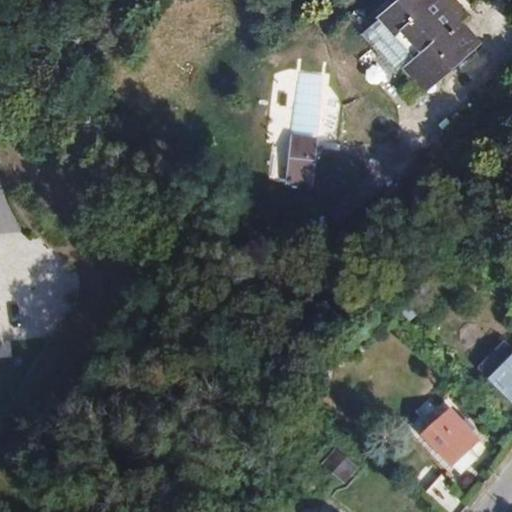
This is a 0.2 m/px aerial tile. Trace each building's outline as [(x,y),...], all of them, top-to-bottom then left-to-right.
[(400,71),(406,66),(416,58),(436,81),(440,77),(480,43),(462,22),(442,0),(404,0),(367,32),(400,71)] [(455,0),(442,0),(462,22),(469,16),(455,0)] [(416,58),(406,66),(426,89),(436,81),(416,58)] [(316,141),(294,138),(293,145),(316,148),(316,141)] [(311,185),(316,148),(293,145),(288,182),(311,185)] [(511,345),(509,342),(480,371),(490,380),(511,357),(511,345)] [(511,361),(494,379),(511,396),(511,361)] [(482,436),(454,409),(428,435),(455,461),(482,436)] [(329,443),(318,456),(337,472),(348,459),(329,443)]
